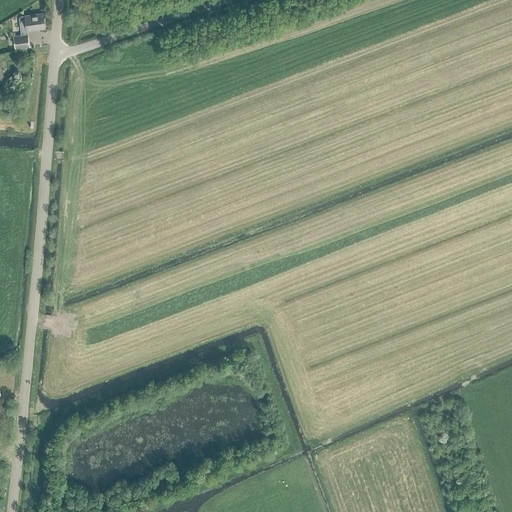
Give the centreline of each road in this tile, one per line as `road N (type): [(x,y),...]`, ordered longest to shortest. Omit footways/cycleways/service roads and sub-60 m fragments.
road 1 (unclassified): [(13,511),(54,62)]
road 2 (unclassified): [(54,62),(232,0)]
